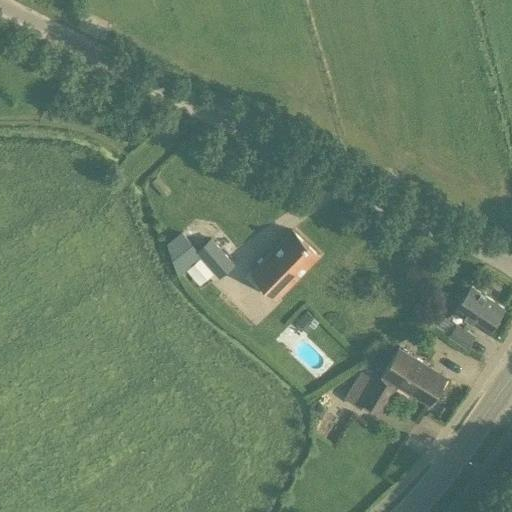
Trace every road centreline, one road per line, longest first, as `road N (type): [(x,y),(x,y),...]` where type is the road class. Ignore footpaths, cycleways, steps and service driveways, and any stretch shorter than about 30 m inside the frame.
road 1 (unclassified): [(511,273),(0,3)]
road 2 (secondary): [(410,511),(511,373)]
